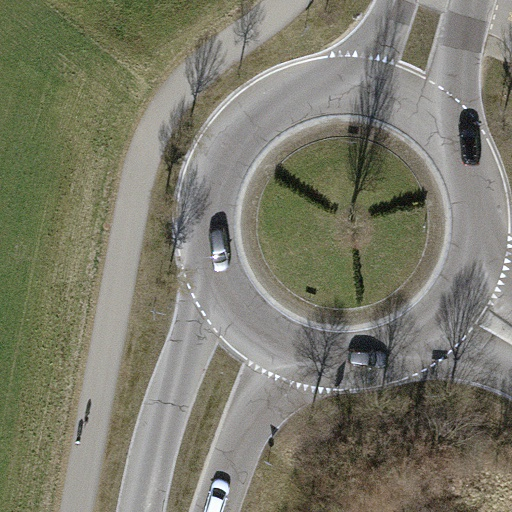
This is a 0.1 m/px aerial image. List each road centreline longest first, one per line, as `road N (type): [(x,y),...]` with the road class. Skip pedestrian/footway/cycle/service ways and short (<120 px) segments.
road 1 (secondary): [(401,97),(365,87),(291,97),(233,144),(208,215),(225,288)]
road 2 (secondary): [(225,288),(176,384),(145,511)]
road 3 (secondary): [(465,291),(479,256),(477,180),(434,117),(401,97)]
road 4 (secondary): [(287,347),(367,358),(406,346),(465,291)]
road 5 (secondary): [(217,511),(246,425),(287,347)]
